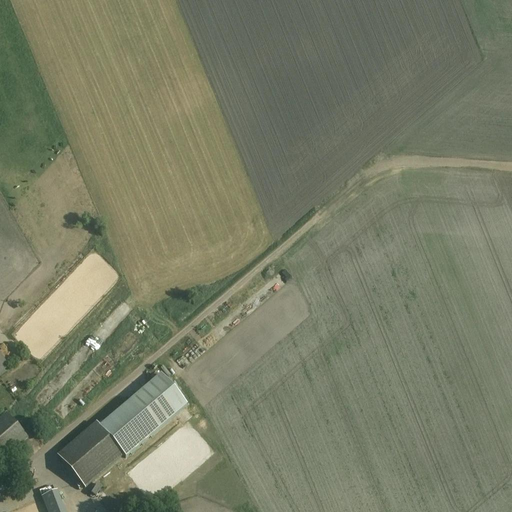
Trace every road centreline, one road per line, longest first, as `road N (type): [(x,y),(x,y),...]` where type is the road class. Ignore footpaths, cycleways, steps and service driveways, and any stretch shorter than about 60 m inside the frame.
road 1 (unclassified): [(0,485),(320,215)]
road 2 (track): [(320,215),(388,168),(420,159),(511,166)]
